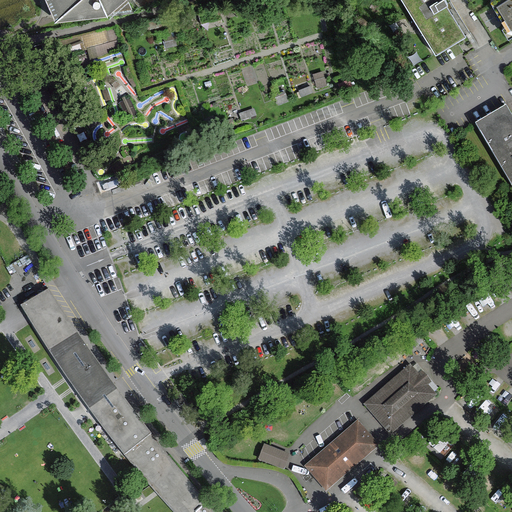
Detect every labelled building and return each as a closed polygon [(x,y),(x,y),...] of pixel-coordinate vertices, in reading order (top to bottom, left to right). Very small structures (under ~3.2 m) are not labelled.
[(46,0),(57,22),(109,16),(127,0),(46,0)] [(471,35),(448,0),(406,0),(441,54),(471,35)] [(511,0),(493,0),(490,2),(505,27),(502,29),(508,39),(511,36),(511,0)] [(90,60),(109,55),(106,44),(120,40),(117,29),(84,37),(90,60)] [(324,71),(314,73),(318,87),(328,85),(324,71)] [(511,120),(505,110),(475,128),(510,187),(511,186),(511,120)] [(80,332),(51,289),(23,305),(52,351),(72,381),(92,410),(126,456),(149,482),(157,493),(174,510),(175,511),(218,511),(200,492),(153,435),(120,389),(101,361),(80,332)] [(122,324),(125,332),(138,328),(136,320),(122,324)] [(420,374),(410,364),(362,405),(390,436),(437,395),(428,385),(432,382),(423,371),(420,374)] [(305,402),(318,416),(328,408),(315,393),(305,402)] [(297,427),(310,420),(301,406),(289,413),(297,427)] [(358,421),(304,467),(325,491),(379,445),(358,421)] [(236,456),(249,448),(243,439),(230,447),(236,456)] [(286,469),(291,452),(264,443),(259,460),(286,469)]
